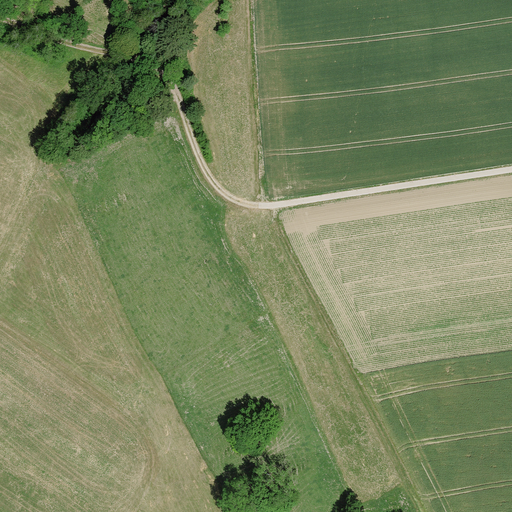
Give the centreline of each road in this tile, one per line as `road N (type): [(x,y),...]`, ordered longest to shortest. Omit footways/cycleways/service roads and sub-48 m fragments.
road 1 (track): [(0,14),(92,48),(154,54),(173,80),(208,178),(230,198),(257,205)]
road 2 (track): [(269,203),(418,511)]
road 3 (track): [(257,205),(511,167)]
road 4 (track): [(247,0),(257,205)]
